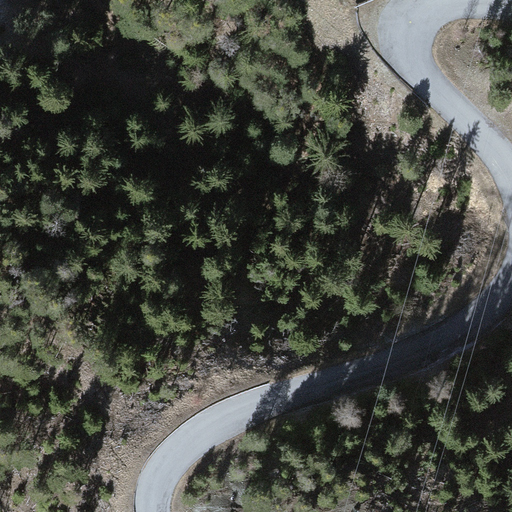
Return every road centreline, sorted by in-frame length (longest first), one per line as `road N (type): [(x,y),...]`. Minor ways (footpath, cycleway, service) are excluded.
road 1 (tertiary): [(511,278),(479,314),(425,347),(258,404),(204,431),(162,471),(154,511)]
road 2 (tertiary): [(511,3),(430,5),(411,16),(406,34),(421,72),(511,177)]
